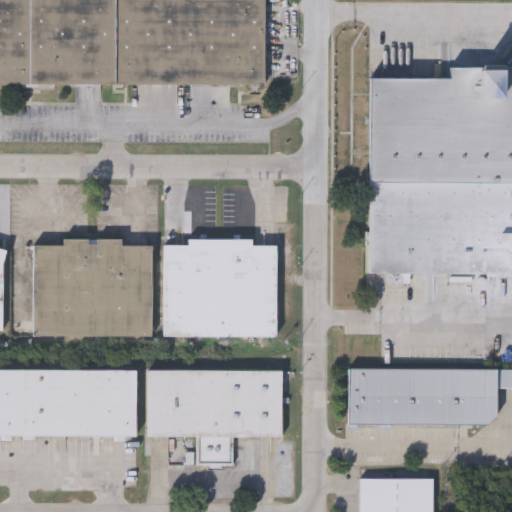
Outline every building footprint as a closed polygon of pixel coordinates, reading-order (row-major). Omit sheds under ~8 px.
[(0,0),(264,0),(264,86),(0,85),(0,0)] [(511,67),(511,274),(369,274),(369,78),(449,78),(449,67),(511,67)] [(151,337),(32,337),(32,245),(62,245),(62,238),(120,239),(120,246),(151,246),(151,337)] [(275,337),(162,337),(162,245),(187,245),(187,239),(251,239),(251,245),(275,245),(275,337)] [(511,369),(511,388),(495,388),(495,426),(347,425),(348,369),(511,369)] [(0,437),(0,370),(135,371),(135,438),(0,437)] [(148,371),(281,371),(281,438),(148,438),(148,371)] [(432,479),(432,511),(359,511),(359,479),(432,479)]
